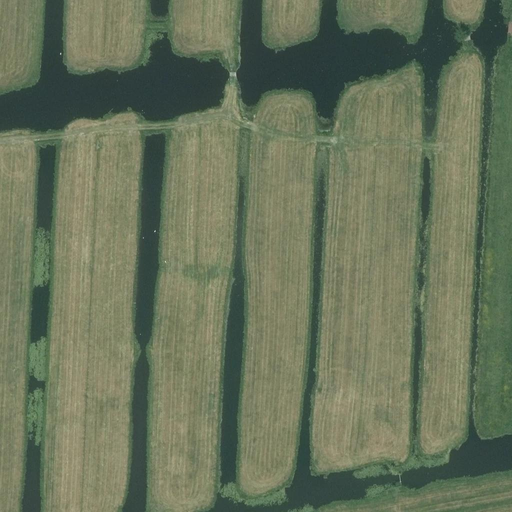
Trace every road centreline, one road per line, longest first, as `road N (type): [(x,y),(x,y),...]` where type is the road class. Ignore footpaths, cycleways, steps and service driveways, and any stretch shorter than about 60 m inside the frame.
road 1 (track): [(233,83),(222,118),(345,145),(467,148),(466,26)]
road 2 (track): [(407,511),(396,488),(394,146)]
road 3 (track): [(0,144),(222,118)]
